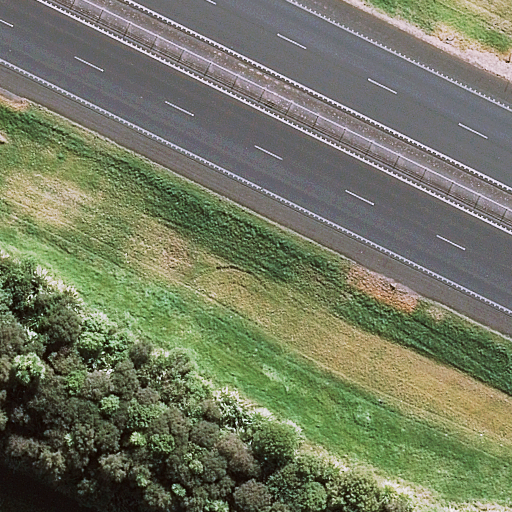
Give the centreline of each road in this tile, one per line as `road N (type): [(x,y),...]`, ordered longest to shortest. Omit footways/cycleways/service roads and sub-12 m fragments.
road 1 (motorway): [(511,269),(0,28)]
road 2 (motorway): [(201,0),(511,153)]
